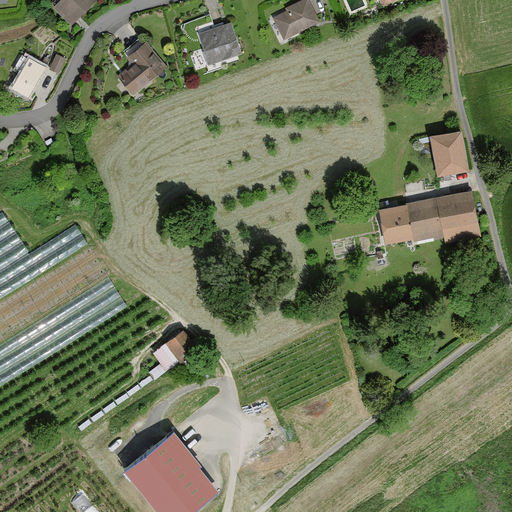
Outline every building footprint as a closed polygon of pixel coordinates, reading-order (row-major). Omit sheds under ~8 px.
[(59,0),(52,7),(70,25),(95,0),(59,0)] [(284,40),(320,21),(308,0),(300,0),(286,8),(287,10),(273,18),(284,40)] [(209,66),(244,54),(232,21),(198,33),(209,66)] [(148,84),(168,68),(154,50),(147,41),(127,56),(134,65),(118,77),(133,96),(148,84)] [(61,74),(68,59),(57,55),(51,70),(61,74)] [(30,99),(47,67),(25,56),(9,88),(30,99)] [(436,178),(470,172),(462,128),(428,134),(436,178)] [(480,230),(472,190),(378,208),(385,248),(480,230)] [(167,371),(198,350),(183,329),(152,351),(167,371)] [(121,468),(156,511),(190,511),(219,488),(170,428),(121,468)]
